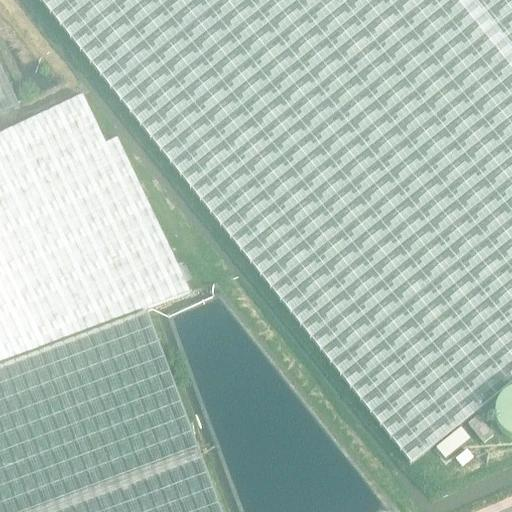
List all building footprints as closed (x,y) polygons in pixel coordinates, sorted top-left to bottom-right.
[(511,0),(36,0),(74,46),(411,465),(511,384),(511,0)] [(0,115),(18,107),(0,68),(0,115)] [(82,98),(0,136),(0,364),(195,291),(118,140),(117,140),(107,145),(82,98)] [(0,511),(222,511),(151,312),(0,368),(0,511)] [(492,439),(477,420),(467,427),(482,447),(492,439)] [(461,430),(435,450),(444,461),(470,441),(461,430)]
